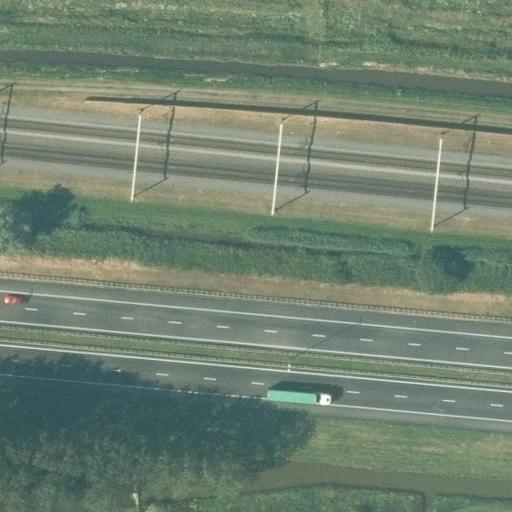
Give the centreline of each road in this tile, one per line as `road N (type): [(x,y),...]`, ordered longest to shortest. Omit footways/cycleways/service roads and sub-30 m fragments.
road 1 (motorway): [(511,354),(0,307)]
road 2 (motorway): [(0,361),(511,408)]
